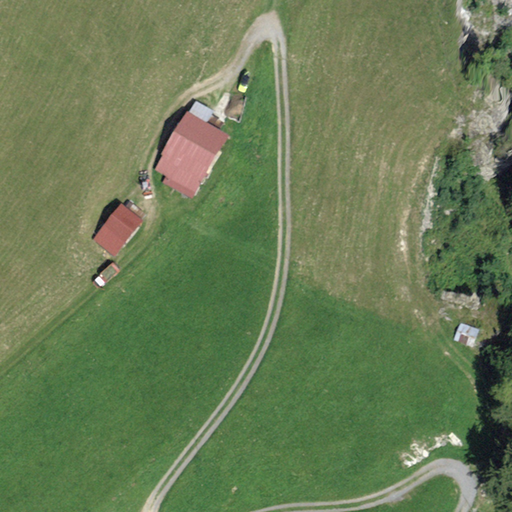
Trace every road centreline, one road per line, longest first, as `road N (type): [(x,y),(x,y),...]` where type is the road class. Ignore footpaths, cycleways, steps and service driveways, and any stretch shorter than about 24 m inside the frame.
road 1 (track): [(283,21),(288,238),(274,332),(153,511)]
road 2 (track): [(0,376),(158,243),(152,161),(191,88),(283,21)]
road 3 (track): [(299,511),(455,472),(472,511)]
